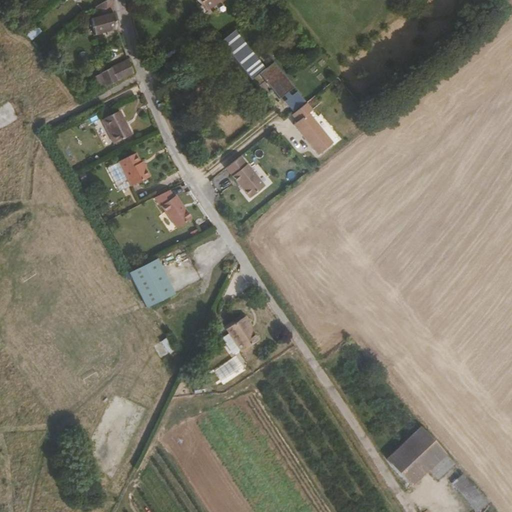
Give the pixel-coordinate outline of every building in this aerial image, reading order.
[(72,8),(81,0),(67,0),(66,1),(72,8)] [(192,0),(204,15),(226,0),(192,0)] [(118,35),(113,19),(88,26),(94,41),(118,35)] [(99,88),(134,77),(129,62),(95,73),(99,88)] [(309,113),(312,111),(274,63),(259,74),(291,115),(287,119),(318,158),(334,145),(309,113)] [(111,150),(130,141),(118,116),(99,126),(111,150)] [(240,157),(223,170),(248,201),(265,188),(240,157)] [(148,183),(143,173),(141,174),(133,159),(116,168),(129,193),(148,183)] [(190,224),(173,201),(172,202),(167,195),(152,203),(176,234),(190,224)] [(169,294),(150,260),(122,275),(141,309),(169,294)] [(250,342),(240,327),(244,325),(239,316),(216,331),(230,354),(250,342)] [(166,340),(157,346),(164,357),(173,351),(166,340)] [(223,384),(245,369),(235,356),(213,371),(223,384)] [(404,481),(439,449),(425,434),(391,466),(404,481)] [(474,511),(479,511),(488,505),(463,475),(452,484),(474,511)]
